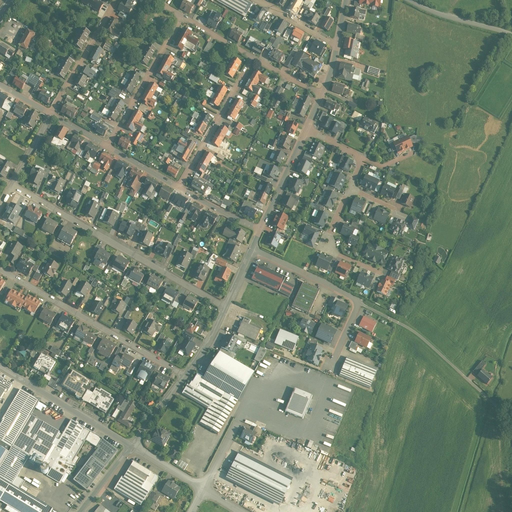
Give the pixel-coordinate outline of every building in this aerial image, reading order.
[(104,5),(95,0),(82,0),(81,2),(99,13),(104,5)] [(184,0),(180,8),(184,11),(184,10),(189,13),(189,14),(194,6),(189,4),(191,0),(184,0)] [(252,5),(243,0),(214,0),(229,8),(244,17),(248,12),(248,11),(251,6),(252,5)] [(290,0),(291,0),(290,2),(292,3),(288,11),(295,15),(300,7),(296,5),(298,0),(290,0)] [(130,7),(122,3),(118,10),(128,16),(132,8),(130,7)] [(266,12),(259,9),(256,14),(255,17),(254,16),(253,19),(258,22),(259,19),(261,20),(266,12)] [(315,11),(311,9),(309,13),(306,17),(309,19),(307,22),(315,26),(319,18),(313,15),(315,11)] [(360,10),(351,9),(350,18),(358,20),(359,15),(360,11),(360,10)] [(209,17),(211,17),(217,20),(217,19),(219,20),(221,16),(212,11),(209,17)] [(217,20),(211,17),(207,24),(215,29),(220,22),(217,20)] [(120,23),(112,19),(105,31),(112,35),(112,34),(116,37),(120,32),(122,33),(125,27),(125,26),(120,23)] [(124,20),(123,19),(120,23),(125,26),(125,27),(127,29),(130,24),(124,20)] [(333,23),(326,19),(321,27),(328,31),(330,27),(331,27),(333,23)] [(287,25),(280,21),(274,30),(281,34),(287,25)] [(360,27),(349,24),(348,24),(347,24),(346,29),(347,29),(346,33),(347,33),(356,34),(360,35),(361,30),(360,30),(360,27)] [(90,33),(82,29),(78,37),(85,41),(90,33)] [(191,33),(184,29),(179,38),(198,48),(200,45),(198,43),(198,42),(191,37),(190,38),(189,37),(191,33)] [(242,35),(233,29),(229,37),(238,42),(242,36),(242,35)] [(303,34),(295,29),(291,36),(294,38),(299,41),(303,34)] [(28,31),(19,46),(26,51),(31,41),(33,42),(35,40),(33,39),(35,35),(28,31)] [(85,41),(78,37),(73,45),(81,49),(85,41)] [(285,42),(277,37),(273,45),(272,46),(277,48),(279,43),(283,45),(285,42)] [(198,48),(179,38),(174,46),(181,50),(184,47),(184,46),(184,47),(185,45),(186,46),(185,48),(192,52),(195,47),(198,49),(198,48)] [(354,41),(345,40),(344,49),(346,50),(345,53),(351,54),(350,58),(353,58),(358,60),(359,55),(356,54),(357,49),(359,50),(360,44),(353,43),(354,41)] [(255,44),(249,41),(245,46),(246,47),(246,46),(252,49),(251,50),(260,55),(265,48),(256,43),(255,44)] [(325,46),(315,41),(313,45),(311,49),(311,50),(310,51),(322,58),(325,51),(323,50),(325,46)] [(112,46),(106,43),(103,49),(108,52),(112,46)] [(209,43),(204,51),(208,53),(213,45),(209,43)] [(10,50),(2,45),(2,44),(0,46),(0,53),(5,57),(7,54),(10,50)] [(155,50),(148,46),(143,54),(151,58),(155,50)] [(103,51),(96,47),(91,56),(98,60),(103,51)] [(283,56),(274,51),(270,58),(279,64),(283,56)] [(308,58),(298,52),(294,60),(296,61),(293,66),(297,68),(298,68),(301,69),(306,60),(308,58)] [(345,53),(344,59),(352,61),(353,58),(350,58),(351,54),(345,53)] [(151,58),(143,54),(139,62),(146,66),(151,58)] [(173,60),(166,56),(162,64),(169,68),(171,64),(179,69),(183,62),(175,57),(173,60)] [(289,57),(284,65),(291,69),(293,66),(296,61),(294,60),(289,57)] [(68,59),(66,58),(61,66),(68,71),(73,62),(68,59)] [(241,63),(233,58),(229,66),(236,70),(241,63)] [(306,60),(301,69),(304,71),(306,72),(310,74),(309,75),(314,78),(318,72),(319,73),(322,66),(316,63),(315,65),(306,60)] [(351,66),(341,63),(339,72),(339,73),(338,73),(338,76),(337,79),(351,82),(352,80),(353,76),(353,75),(350,74),(350,72),(352,73),(353,69),(353,66),(351,66)] [(169,68),(162,64),(157,73),(164,77),(166,72),(169,68)] [(68,71),(61,66),(56,75),(63,79),(68,71)] [(236,70),(229,66),(224,74),(232,78),(236,70)] [(13,67),(9,75),(14,77),(18,70),(13,67)] [(84,67),(81,73),(87,76),(90,78),(92,76),(93,77),(95,73),(84,67)] [(380,71),(369,67),(367,73),(378,77),(380,71)] [(353,75),(353,76),(359,77),(360,71),(353,69),(352,73),(350,72),(350,74),(353,75)] [(267,79),(255,72),(250,80),(257,84),(259,81),(264,84),(267,79)] [(140,77),(133,73),(128,81),(135,85),(140,77)] [(39,80),(30,75),(28,79),(26,83),(34,88),(36,85),(39,80)] [(80,76),(75,84),(78,86),(80,87),(82,88),(87,80),(86,79),(80,76)] [(20,80),(17,78),(13,85),(22,90),(26,83),(28,79),(27,81),(21,78),(20,80)] [(257,84),(250,80),(245,88),(244,90),(245,89),(252,93),(252,92),(257,95),(261,89),(256,86),(257,84)] [(135,85),(128,81),(123,90),(130,94),(135,85)] [(151,83),(146,92),(153,96),(156,92),(158,87),(151,83)] [(345,87),(335,83),(332,92),(342,96),(343,93),(344,89),(345,87)] [(227,90),(220,86),(215,95),(222,99),(227,90)] [(215,95),(208,91),(205,96),(212,100),(215,95)] [(51,97),(42,92),(38,99),(47,104),(51,97)] [(153,96),(146,92),(143,97),(141,97),(141,98),(141,100),(144,102),(143,104),(147,106),(148,105),(153,108),(155,103),(150,101),(153,96)] [(222,99),(215,95),(212,100),(210,103),(217,107),(222,99)] [(276,96),(272,109),(277,110),(282,97),(276,96)] [(304,97),(302,101),(301,101),(295,99),(296,98),(293,103),(307,109),(311,101),(304,97)] [(206,102),(199,98),(197,103),(200,105),(204,107),(206,102)] [(244,103),(236,99),(232,108),(239,112),(244,103)] [(124,104),(117,100),(112,109),(119,113),(124,104)] [(6,101),(2,108),(1,108),(8,112),(9,111),(13,105),(6,101)] [(337,105),(327,101),(324,108),(333,112),(334,110),(336,106),(337,105)] [(307,109),(293,103),(291,108),(298,111),(296,115),(303,118),(307,109)] [(27,109),(18,104),(14,111),(17,113),(16,115),(22,118),(27,109)] [(73,110),(65,105),(61,112),(70,117),(74,110),(73,110)] [(112,109),(106,105),(104,109),(110,113),(107,117),(114,121),(119,113),(112,109)] [(147,110),(140,106),(138,110),(144,114),(147,110)] [(239,112),(232,108),(227,116),(229,117),(227,119),(231,121),(232,119),(234,120),(239,112)] [(147,110),(144,114),(147,116),(146,118),(150,120),(151,118),(153,114),(147,110)] [(271,120),(274,112),(269,110),(266,117),(271,120)] [(38,115),(32,111),(27,119),(27,120),(34,123),(35,121),(38,115)] [(135,111),(130,119),(137,123),(142,115),(135,111)] [(102,117),(94,112),(92,115),(100,120),(101,120),(105,122),(107,117),(103,115),(102,117)] [(211,118),(204,114),(201,119),(199,122),(207,126),(211,118)] [(325,118),(322,123),(320,126),(328,130),(332,123),(333,122),(325,118)] [(369,121),(365,118),(360,126),(364,128),(364,129),(367,131),(367,130),(371,132),(375,125),(375,124),(371,122),(369,121)] [(137,123),(130,119),(125,128),(133,132),(134,128),(140,132),(143,127),(137,123)] [(34,123),(27,120),(25,124),(33,129),(37,122),(35,121),(34,123)] [(207,126),(199,122),(197,126),(197,127),(195,131),(202,135),(207,126)] [(297,126),(290,123),(288,123),(286,127),(288,127),(286,132),(293,135),(297,126)] [(332,123),(328,130),(328,131),(336,135),(338,131),(340,127),(340,126),(332,123)] [(346,126),(341,123),(340,126),(340,127),(338,131),(342,134),(346,126)] [(108,130),(99,125),(96,129),(95,132),(103,137),(108,130)] [(228,131),(221,127),(216,135),(223,139),(225,136),(228,131)] [(60,128),(55,137),(62,141),(63,138),(67,132),(60,128)] [(143,136),(138,133),(134,139),(137,141),(139,142),(143,136)] [(291,141),(284,137),(285,135),(281,133),(277,142),(278,142),(276,144),(276,145),(287,150),(287,149),(288,149),(289,146),(289,145),(291,141)] [(216,135),(211,144),(218,148),(223,139),(216,135)] [(83,141),(75,136),(71,143),(79,148),(80,147),(83,141)] [(129,138),(126,136),(124,139),(122,137),(118,145),(127,150),(131,142),(128,141),(129,138)] [(394,142),(394,143),(400,140),(398,137),(398,136),(392,139),(393,140),(388,142),(389,145),(394,142)] [(62,141),(55,137),(51,143),(60,147),(60,148),(60,149),(62,145),(60,144),(62,141)] [(407,137),(400,140),(405,151),(407,150),(407,149),(412,147),(411,144),(408,139),(407,137)] [(68,141),(63,138),(62,141),(60,144),(62,145),(65,147),(68,141)] [(394,143),(393,144),(396,150),(398,154),(403,151),(403,152),(405,151),(400,140),(394,143)] [(196,145),(188,141),(186,145),(181,142),(180,141),(179,141),(180,142),(177,146),(179,147),(191,154),(196,145)] [(79,148),(71,143),(70,143),(67,148),(67,150),(71,152),(73,152),(74,150),(77,152),(79,148)] [(99,150),(89,144),(85,152),(84,154),(83,157),(86,159),(88,160),(88,159),(89,157),(93,159),(94,159),(99,150)] [(324,148),(313,144),(309,154),(308,155),(313,157),(319,159),(324,148)] [(191,154),(179,147),(176,152),(181,155),(179,158),(186,162),(191,154)] [(214,155),(207,151),(201,162),(208,166),(214,155)] [(284,155),(277,152),(273,161),(280,164),(284,155)] [(114,158),(104,153),(100,161),(103,163),(102,165),(104,166),(102,168),(107,171),(114,158)] [(174,159),(168,155),(167,158),(170,160),(176,163),(176,164),(176,163),(173,161),(174,159)] [(312,160),(304,156),(302,162),(310,165),(312,160)] [(339,156),(336,162),(338,164),(340,163),(342,164),(344,159),(345,159),(339,156),(340,156),(339,156)] [(3,162),(0,159),(0,165),(1,166),(0,167),(0,175),(5,178),(12,166),(4,161),(3,161),(3,162)] [(345,159),(344,159),(342,164),(340,168),(339,168),(348,172),(349,169),(350,169),(352,166),(351,165),(352,163),(345,159)] [(90,164),(87,169),(90,171),(92,168),(95,162),(92,161),(92,160),(90,164)] [(302,162),(301,161),(300,165),(299,164),(298,168),(297,171),(306,175),(308,172),(310,165),(302,162)] [(101,166),(95,162),(92,168),(98,171),(101,166)] [(128,167),(119,162),(115,169),(124,175),(128,167)] [(208,166),(201,162),(196,170),(203,174),(208,166)] [(173,167),(170,166),(166,173),(175,178),(181,167),(176,164),(176,163),(173,167)] [(278,170),(270,166),(270,167),(268,172),(266,175),(266,176),(273,179),(274,177),(276,172),(278,170)] [(35,169),(34,169),(30,176),(32,177),(30,181),(35,183),(35,185),(37,186),(39,182),(41,183),(43,178),(47,179),(50,171),(45,169),(45,170),(43,173),(35,169)] [(142,175),(133,170),(129,177),(138,182),(142,175)] [(267,179),(260,176),(257,174),(256,178),(266,182),(267,179)] [(340,176),(334,174),(331,180),(342,184),(345,179),(340,176)] [(56,179),(51,176),(49,182),(53,184),(51,190),(59,193),(59,194),(64,182),(56,178),(56,179)] [(308,180),(301,176),(298,181),(302,183),(306,185),(308,180)] [(372,179),(366,176),(362,186),(368,189),(372,179)] [(134,180),(132,183),(131,183),(129,186),(134,189),(138,182),(129,177),(134,180)] [(158,184),(149,178),(144,186),(146,187),(153,191),(154,192),(154,191),(158,184)] [(298,181),(293,179),(288,190),(296,193),(298,190),(300,189),(302,183),(298,181)] [(378,181),(372,179),(368,189),(374,191),(376,188),(377,186),(377,185),(378,181)] [(198,182),(195,180),(191,187),(204,195),(209,187),(208,187),(205,185),(204,184),(203,185),(198,182)] [(342,184),(331,180),(329,185),(335,188),(340,190),(342,184)] [(134,189),(133,190),(137,192),(139,188),(141,184),(138,182),(134,189)] [(272,187),(264,184),(260,193),(268,196),(272,187)] [(395,190),(385,185),(381,195),(391,199),(395,190)] [(89,188),(84,186),(81,192),(81,193),(82,194),(85,195),(89,188)] [(401,188),(398,186),(393,197),(399,200),(402,195),(403,192),(400,191),(401,188)] [(119,200),(124,189),(119,187),(115,198),(119,200)] [(153,191),(146,187),(143,194),(150,197),(153,191)] [(172,192),(163,187),(164,187),(163,187),(161,191),(159,195),(163,198),(163,197),(168,200),(173,192),(172,192)] [(77,193),(72,191),(66,204),(76,208),(81,196),(81,195),(81,196),(77,194),(77,193)] [(268,196),(260,193),(259,195),(251,192),(248,199),(256,203),(257,202),(264,205),(268,196)] [(324,199),(334,203),(335,201),(334,200),(335,199),(336,196),(331,193),(327,192),(327,194),(324,199)] [(300,198),(292,194),(290,199),(295,201),(295,202),(298,203),(300,198)] [(183,199),(178,196),(178,195),(173,203),(183,208),(187,201),(183,198),(183,199)] [(405,195),(405,196),(401,204),(409,208),(410,207),(409,207),(410,204),(411,204),(414,199),(405,195)] [(290,199),(285,197),(281,205),(291,209),(295,202),(295,201),(290,199)] [(106,200),(101,198),(98,205),(100,206),(103,208),(106,200)] [(334,203),(324,199),(322,203),(322,205),(325,206),(331,209),(332,206),(332,205),(332,204),(333,205),(333,204),(334,203)] [(364,204),(355,200),(351,209),(356,212),(360,214),(364,204)] [(98,205),(89,201),(89,202),(84,214),(93,218),(97,211),(98,211),(100,206),(98,205)] [(252,205),(246,202),(244,202),(239,213),(253,219),(256,212),(251,209),(252,205)] [(21,210),(11,204),(3,218),(14,224),(21,210)] [(202,209),(193,204),(189,211),(192,213),(198,216),(202,209)] [(324,209),(316,206),(314,210),(319,212),(322,214),(324,209)] [(34,210),(30,208),(25,217),(31,220),(32,220),(37,222),(36,223),(37,223),(42,214),(37,212),(38,211),(34,209),(34,210)] [(377,212),(372,210),(369,218),(373,220),(374,219),(373,219),(377,212)] [(384,213),(381,212),(381,211),(378,210),(377,212),(373,219),(374,219),(380,222),(380,223),(384,225),(389,215),(385,213),(384,213)] [(118,215),(108,211),(105,218),(105,217),(103,222),(113,227),(118,215)] [(217,217),(207,212),(201,223),(202,223),(201,224),(207,227),(209,224),(212,226),(217,217)] [(322,214),(319,212),(314,223),(323,227),(328,216),(322,214)] [(288,218),(278,213),(275,220),(285,224),(288,218)] [(418,220),(412,217),(408,225),(407,227),(413,230),(418,220)] [(43,218),(39,226),(43,228),(47,220),(43,218)] [(157,228),(159,224),(149,219),(147,223),(157,228)] [(402,223),(399,222),(399,221),(395,219),(390,230),(394,232),(394,231),(398,232),(398,233),(402,235),(406,227),(407,227),(408,225),(406,225),(407,224),(402,223)] [(58,225),(48,220),(47,220),(43,228),(42,229),(53,235),(53,234),(54,232),(58,226),(58,225)] [(285,224),(275,220),(272,226),(282,231),(285,224)] [(127,224),(122,222),(118,231),(123,233),(123,234),(131,237),(134,230),(133,229),(134,227),(127,224)] [(141,224),(136,222),(135,223),(128,222),(127,224),(134,227),(133,229),(134,230),(138,231),(141,225),(141,224)] [(361,226),(353,222),(350,227),(355,229),(355,230),(358,231),(361,226)] [(141,225),(138,231),(138,232),(143,234),(143,232),(144,232),(146,227),(141,225)] [(350,227),(345,225),(341,233),(351,238),(352,236),(355,230),(355,229),(350,227)] [(77,233),(65,226),(58,239),(70,246),(77,233)] [(25,233),(15,227),(13,232),(22,237),(25,233)] [(320,233),(306,227),(303,233),(310,237),(309,239),(315,242),(320,233)] [(245,233),(236,229),(234,234),(232,233),(232,234),(229,232),(230,230),(226,228),(223,235),(234,240),(241,243),(245,233)] [(144,232),(143,232),(143,234),(139,243),(148,247),(150,242),(153,236),(146,234),(144,232)] [(268,239),(278,244),(281,238),(275,235),(270,233),(267,239),(268,239)] [(358,239),(352,236),(351,238),(348,243),(355,246),(358,239)] [(278,244),(268,239),(267,243),(267,245),(276,249),(278,244)] [(13,242),(7,252),(13,255),(17,257),(22,247),(13,242)] [(173,248),(164,244),(162,248),(157,246),(155,252),(155,253),(158,255),(159,254),(163,256),(168,258),(173,248)] [(102,247),(97,245),(93,252),(98,254),(100,250),(102,247)] [(238,249),(230,245),(229,245),(224,257),(235,263),(241,250),(238,249)] [(372,262),(379,248),(373,246),(372,246),(369,245),(368,245),(366,249),(366,250),(363,257),(369,260),(372,262)] [(67,257),(50,247),(48,251),(65,262),(67,257)] [(379,248),(372,262),(375,263),(376,262),(382,265),(384,261),(385,259),(386,258),(387,255),(387,254),(387,253),(381,251),(382,250),(379,248)] [(100,250),(98,254),(96,257),(98,258),(94,264),(98,266),(100,263),(101,263),(105,265),(107,261),(108,261),(110,257),(105,254),(106,254),(106,253),(100,250)] [(190,255),(183,252),(177,265),(186,269),(191,259),(192,256),(190,255)] [(17,257),(13,255),(9,262),(14,265),(18,258),(17,257)] [(212,270),(213,269),(208,267),(211,259),(216,262),(218,258),(218,257),(213,255),(210,259),(207,264),(201,261),(199,265),(209,269),(212,270)] [(327,258),(321,255),(316,265),(322,268),(323,269),(325,269),(327,270),(330,263),(331,260),(328,259),(327,258)] [(129,263),(118,257),(114,264),(113,267),(114,266),(121,270),(120,271),(123,273),(129,263)] [(403,262),(393,257),(391,261),(390,261),(389,265),(390,265),(388,269),(392,271),(398,274),(403,262)] [(224,261),(221,259),(218,258),(216,262),(215,263),(218,264),(225,268),(227,262),(224,261)] [(216,262),(211,259),(208,267),(213,269),(215,263),(216,262)] [(33,266),(23,260),(23,261),(18,269),(18,270),(28,276),(32,270),(34,266),(33,266)] [(58,266),(50,261),(46,268),(45,268),(43,271),(44,272),(43,273),(51,277),(53,274),(54,275),(56,271),(55,271),(58,266)] [(36,263),(35,263),(33,266),(34,266),(32,270),(36,272),(40,265),(36,263)] [(343,265),(340,264),(341,263),(340,263),(337,269),(336,273),(344,277),(347,270),(349,271),(351,266),(346,264),(346,266),(344,265),(343,265)] [(209,269),(199,265),(194,277),(203,281),(209,269)] [(256,271),(283,283),(284,282),(285,278),(258,265),(256,271)] [(114,266),(113,267),(112,270),(119,274),(120,271),(121,270),(114,266)] [(231,272),(223,268),(218,277),(218,278),(222,280),(226,282),(231,272)] [(137,271),(134,269),(132,274),(130,273),(127,279),(128,280),(133,282),(134,281),(139,284),(143,277),(136,273),(137,271)] [(283,283),(256,271),(254,275),(281,287),(283,283)] [(398,274),(392,271),(389,278),(395,281),(397,281),(400,275),(398,274)] [(42,276),(36,272),(33,278),(38,281),(42,276)] [(365,275),(361,273),(357,282),(369,288),(370,284),(372,280),(373,279),(369,277),(369,276),(365,274),(365,275)] [(281,287),(254,275),(251,280),(278,293),(281,287)] [(163,282),(152,276),(150,279),(147,284),(147,285),(151,287),(158,290),(158,291),(159,289),(163,282)] [(389,278),(387,277),(385,282),(390,285),(391,286),(393,286),(395,281),(389,278)] [(137,288),(139,286),(133,282),(128,280),(127,281),(124,279),(121,286),(125,288),(127,283),(137,288)] [(385,282),(381,281),(380,285),(379,285),(378,288),(376,292),(377,292),(378,293),(385,296),(390,285),(385,282)] [(72,287),(63,282),(60,288),(59,288),(58,288),(59,289),(57,292),(66,297),(72,287)] [(90,287),(82,282),(77,292),(85,296),(86,294),(87,293),(89,291),(89,290),(90,287)] [(294,286),(284,282),(283,283),(281,287),(278,293),(289,297),(294,286)] [(303,284),(292,306),(309,314),(319,291),(316,290),(310,287),(303,284)] [(155,296),(158,290),(151,287),(149,291),(149,293),(155,296)] [(159,289),(158,291),(158,290),(155,296),(159,298),(163,291),(159,289)] [(178,295),(168,289),(162,298),(163,299),(163,298),(171,302),(173,303),(172,304),(173,304),(174,302),(178,295)] [(18,294),(12,290),(5,301),(9,303),(8,305),(16,309),(16,308),(20,310),(22,307),(26,299),(20,295),(20,296),(18,295),(18,294)] [(178,295),(174,302),(179,304),(182,297),(178,295)] [(33,299),(28,296),(26,299),(22,307),(25,309),(24,310),(31,314),(32,313),(34,314),(41,303),(35,300),(35,301),(33,300),(33,299)] [(179,304),(178,305),(183,307),(183,306),(187,300),(182,297),(179,304)] [(198,303),(188,297),(187,300),(183,306),(193,311),(198,303)] [(339,301),(331,298),(327,306),(332,308),(333,305),(336,307),(338,303),(339,301)] [(118,301),(115,299),(112,304),(115,305),(114,306),(115,306),(112,310),(116,312),(120,314),(119,314),(120,314),(125,305),(123,303),(118,300),(118,301)] [(96,302),(95,304),(93,304),(93,305),(93,306),(90,311),(98,316),(104,306),(99,304),(96,302)] [(338,303),(336,307),(333,313),(342,318),(347,307),(338,303)] [(48,312),(45,310),(43,313),(40,319),(43,321),(44,320),(47,322),(47,323),(50,325),(53,320),(56,317),(55,316),(52,314),(49,312),(48,312)] [(151,311),(145,321),(148,322),(150,320),(154,313),(151,311)] [(70,321),(63,317),(59,322),(56,327),(57,327),(60,329),(60,330),(64,332),(68,334),(74,323),(70,320),(70,321)] [(376,323),(364,317),(359,326),(372,333),(376,323)] [(250,321),(244,318),(242,322),(240,322),(238,325),(240,326),(237,333),(255,341),(261,328),(249,323),(250,321)] [(137,325),(128,320),(123,330),(132,335),(137,325)] [(157,325),(150,320),(148,322),(148,323),(147,326),(146,326),(143,331),(148,334),(148,333),(151,335),(151,336),(152,336),(152,335),(155,329),(158,331),(159,332),(161,327),(158,326),(159,325),(158,324),(157,325)] [(315,325),(303,320),(299,329),(302,330),(302,332),(307,334),(307,333),(311,334),(315,325)] [(206,327),(197,322),(195,327),(196,328),(194,332),(200,336),(206,327)] [(195,327),(189,324),(185,331),(186,332),(192,335),(194,332),(196,328),(195,327)] [(76,325),(72,333),(76,335),(80,328),(76,325)] [(336,332),(321,326),(316,337),(324,341),(330,344),(336,332)] [(80,328),(76,335),(83,340),(84,340),(88,334),(88,333),(89,331),(82,327),(81,329),(80,328)] [(299,338),(280,330),(274,344),(293,352),(299,338)] [(192,335),(186,332),(184,336),(182,338),(186,340),(191,343),(195,337),(192,335)] [(371,339),(359,333),(357,337),(357,338),(355,342),(366,348),(369,343),(371,339)] [(96,339),(88,334),(84,340),(83,341),(92,346),(96,339)] [(165,337),(161,334),(156,342),(160,344),(162,341),(163,341),(165,337)] [(233,339),(227,336),(221,348),(226,350),(231,353),(230,352),(234,344),(235,345),(235,344),(237,345),(238,347),(239,348),(241,347),(242,345),(243,346),(244,344),(245,345),(245,344),(244,344),(246,341),(234,335),(233,339)] [(109,343),(107,342),(107,341),(105,340),(104,340),(102,344),(101,344),(100,346),(98,350),(100,351),(99,353),(106,358),(108,356),(110,357),(112,353),(114,351),(114,350),(115,347),(115,346),(113,345),(112,345),(111,344),(110,344),(109,344),(109,343)] [(191,343),(186,340),(180,350),(185,353),(184,354),(185,355),(186,356),(188,356),(194,345),(191,343)] [(163,341),(162,341),(160,344),(157,350),(165,354),(166,351),(167,351),(169,348),(168,348),(170,345),(166,342),(163,341)] [(357,345),(351,342),(348,348),(357,352),(358,348),(356,347),(357,345)] [(44,352),(31,344),(27,351),(31,354),(30,355),(31,357),(33,358),(35,358),(36,358),(37,357),(39,358),(41,355),(42,355),(44,352)] [(316,347),(312,345),(311,345),(309,351),(308,351),(307,355),(307,357),(309,357),(307,360),(313,363),(313,364),(317,366),(321,355),(320,354),(322,349),(316,347)] [(61,351),(53,347),(50,351),(58,356),(61,351)] [(260,347),(254,360),(260,363),(267,351),(260,347)] [(226,350),(224,354),(233,360),(235,354),(231,353),(226,350)] [(254,373),(219,352),(203,378),(204,378),(202,380),(238,401),(254,373)] [(42,355),(41,355),(39,358),(38,360),(39,361),(37,364),(36,363),(33,369),(34,368),(45,375),(48,371),(50,372),(55,363),(42,355)] [(134,360),(124,355),(122,359),(122,360),(120,363),(122,364),(129,368),(131,366),(134,360)] [(96,361),(90,357),(87,363),(93,366),(96,361)] [(117,357),(110,369),(117,373),(122,364),(120,363),(122,360),(117,357)] [(377,370),(346,358),(339,376),(370,389),(377,370)] [(155,369),(144,363),(137,374),(139,375),(138,378),(144,382),(146,379),(148,381),(155,369)] [(107,367),(102,364),(98,369),(104,373),(107,367)] [(72,370),(68,377),(64,375),(59,384),(58,385),(62,388),(76,396),(75,397),(76,397),(79,399),(80,399),(80,398),(83,400),(83,401),(84,400),(85,400),(84,401),(87,403),(87,402),(88,402),(87,403),(105,414),(107,411),(107,412),(107,411),(114,400),(110,398),(111,396),(101,390),(100,392),(96,389),(92,395),(88,393),(91,388),(88,386),(91,381),(72,370)] [(492,379),(482,370),(477,377),(487,385),(492,379)] [(238,401),(202,380),(204,378),(203,378),(197,374),(192,382),(191,382),(189,386),(187,385),(182,394),(208,410),(199,424),(218,435),(238,401)] [(160,375),(159,375),(157,378),(154,384),(155,383),(160,386),(160,387),(160,388),(164,390),(170,381),(160,375)] [(12,385),(0,377),(0,385),(7,390),(8,391),(12,385)] [(59,384),(51,379),(48,385),(59,392),(62,388),(58,385),(59,384)] [(160,386),(155,383),(154,384),(153,383),(151,388),(150,389),(155,392),(156,390),(158,391),(160,389),(160,388),(160,387),(160,386)] [(312,396),(294,389),(285,412),(303,419),(312,396)] [(0,425),(0,441),(11,448),(13,446),(31,416),(39,401),(20,390),(2,420),(3,421),(0,425)] [(147,398),(143,395),(139,403),(146,407),(146,406),(151,408),(154,404),(150,402),(149,404),(145,401),(147,398)] [(128,403),(125,400),(121,407),(118,406),(117,409),(120,411),(122,413),(117,421),(118,421),(119,420),(123,423),(122,424),(129,428),(132,424),(127,421),(137,404),(130,400),(128,403)] [(117,409),(112,417),(115,419),(120,411),(117,409)] [(56,446),(37,435),(44,423),(31,416),(13,446),(29,456),(42,464),(51,469),(47,476),(60,484),(66,473),(72,464),(76,457),(85,441),(91,432),(87,430),(71,420),(59,441),(56,446)] [(59,432),(44,423),(37,435),(56,446),(59,441),(56,438),(59,432)] [(262,430),(255,427),(252,433),(259,436),(262,430)] [(252,433),(245,429),(241,438),(251,443),(255,436),(258,438),(259,436),(252,433)] [(160,430),(156,436),(155,436),(153,439),(156,442),(160,445),(162,441),(164,442),(168,435),(160,430)] [(98,449),(91,457),(105,468),(118,451),(102,439),(91,432),(85,441),(98,449)] [(0,441),(0,446),(6,451),(9,452),(11,448),(0,441)] [(29,456),(13,446),(11,448),(9,452),(0,466),(0,501),(7,506),(5,510),(8,511),(50,511),(52,509),(20,490),(18,489),(23,481),(17,477),(28,459),(29,456)] [(173,450),(169,457),(174,460),(179,453),(173,450)] [(6,451),(0,460),(0,466),(9,452),(6,451)] [(292,480),(276,472),(247,457),(239,453),(225,479),(279,506),(292,480)] [(42,464),(29,456),(28,459),(36,463),(33,468),(38,472),(42,464)] [(105,468),(91,457),(73,481),(87,492),(105,468)] [(175,460),(173,464),(183,468),(185,463),(179,460),(178,462),(175,460)] [(151,473),(134,462),(123,478),(122,477),(114,490),(140,506),(148,494),(153,486),(153,485),(158,477),(151,473)] [(72,464),(66,473),(69,475),(75,466),(72,464)] [(180,489),(169,482),(162,492),(173,499),(180,489)] [(160,497),(153,492),(148,500),(153,504),(151,508),(155,511),(159,505),(156,503),(160,497)]
